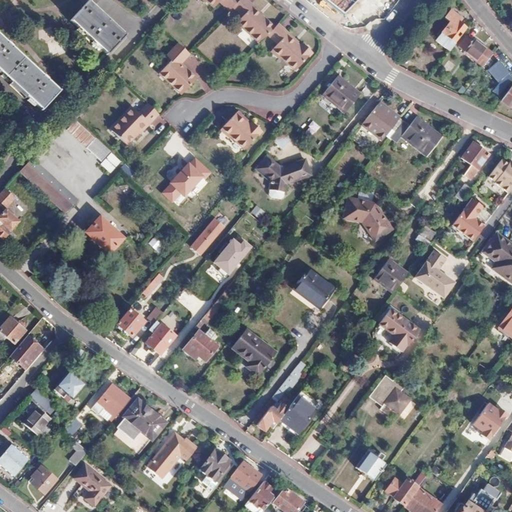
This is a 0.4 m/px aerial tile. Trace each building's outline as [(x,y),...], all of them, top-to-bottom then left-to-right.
[(205,0),(213,8),(219,1),(230,11),(233,7),(239,0),(238,0),(205,0)] [(245,0),(239,0),(233,7),(243,16),(237,23),(259,44),(267,36),(274,29),(251,8),(252,6),(245,0)] [(125,37),(89,2),(71,22),(107,56),(125,37)] [(448,52),(454,45),(452,43),(463,29),(457,24),(460,20),(449,12),(444,19),(448,22),(434,41),(448,52)] [(288,35),(277,25),(274,29),(267,36),(278,45),(272,53),(280,61),(282,59),(295,72),(313,53),(303,45),(300,48),(287,36),(288,35)] [(480,65),(489,54),(473,41),(471,42),(465,38),(457,48),(480,65)] [(0,39),(0,74),(40,112),(58,93),(0,39)] [(188,57),(177,47),(166,59),(169,62),(157,76),(179,97),(194,81),(179,68),(188,58),(188,57)] [(448,74),(455,65),(448,60),(442,69),(448,74)] [(497,97),(511,77),(507,75),(497,62),(486,71),(496,84),(490,92),(497,97)] [(454,94),(459,96),(474,77),(470,74),(454,94)] [(341,115),(357,95),(336,77),(319,97),(341,115)] [(511,88),(510,87),(499,102),(511,111),(511,88)] [(389,130),(398,118),(378,102),(361,124),(381,141),(389,130)] [(154,116),(144,106),(135,116),(129,110),(107,133),(123,147),(144,124),(146,125),(154,116)] [(243,150),(260,132),(251,124),(248,127),(234,115),(218,131),(227,140),(229,138),(243,150)] [(403,122),(398,118),(389,130),(392,133),(398,137),(423,157),(439,137),(414,118),(408,126),(405,129),(401,126),(403,122)] [(72,123),(69,127),(88,145),(92,141),(72,123)] [(88,145),(69,127),(63,133),(83,151),(88,145)] [(392,133),(387,140),(392,144),(398,137),(392,133)] [(468,181),(487,156),(472,144),(460,160),(470,167),(462,177),(468,181)] [(162,195),(180,207),(188,195),(195,200),(208,181),(204,178),(208,172),(187,158),(162,195)] [(283,186),(307,178),(302,162),(282,168),(277,168),(265,158),(254,171),(268,183),(266,190),(282,194),(283,186)] [(506,194),(511,186),(511,166),(510,168),(506,165),(499,160),(486,178),(493,183),(492,184),(506,194)] [(21,171),(66,211),(75,201),(30,161),(21,171)] [(17,175),(62,216),(66,211),(21,171),(17,175)] [(466,194),(468,191),(462,186),(454,196),(460,201),(466,194)] [(2,192),(0,193),(0,242),(15,226),(4,216),(1,213),(11,203),(6,198),(1,194),(3,192),(2,192)] [(1,213),(4,216),(16,203),(8,196),(6,198),(11,203),(1,213)] [(372,242),(388,231),(372,206),(344,200),(341,220),(358,224),(372,242)] [(480,208),(469,200),(449,226),(470,242),(482,227),(471,219),(480,208)] [(257,206),(249,212),(256,220),(264,215),(257,206)] [(97,217),(82,235),(107,257),(123,240),(97,217)] [(213,218),(187,248),(198,258),(224,228),(213,218)] [(430,229),(424,224),(417,232),(424,237),(430,229)] [(414,242),(424,249),(428,243),(418,236),(414,242)] [(511,253),(508,250),(510,247),(496,236),(483,254),(497,265),(492,270),(510,284),(511,281),(511,253)] [(147,245),(159,253),(164,245),(152,237),(147,245)] [(370,279),(378,285),(392,266),(384,260),(370,279)] [(390,294),(392,292),(405,275),(392,266),(378,285),(390,294)] [(436,298),(450,280),(433,267),(429,272),(435,277),(433,280),(436,282),(429,293),(436,298)] [(316,309),(331,291),(305,272),(291,290),(316,309)] [(161,278),(157,274),(151,281),(155,285),(161,278)] [(205,324),(230,294),(238,284),(234,280),(203,318),(201,321),(205,324)] [(155,285),(151,281),(112,328),(125,339),(134,330),(135,330),(141,324),(134,318),(147,302),(144,299),(155,285)] [(511,307),(497,328),(511,339),(511,307)] [(154,323),(160,316),(154,311),(146,321),(152,326),(154,323)] [(187,325),(193,330),(201,321),(203,318),(197,313),(187,325)] [(404,350),(417,334),(387,313),(376,328),(391,340),(386,347),(399,356),(404,349),(404,350)] [(24,332),(5,316),(0,321),(0,336),(12,346),(24,332)] [(201,321),(193,330),(196,332),(197,333),(205,324),(201,321)] [(152,326),(146,332),(151,336),(142,346),(156,357),(173,337),(159,326),(158,326),(154,323),(152,326)] [(257,377),(275,354),(244,331),(230,350),(248,363),(245,369),(257,377)] [(197,333),(196,332),(179,353),(188,360),(191,356),(202,365),(215,348),(197,333)] [(42,351),(27,339),(12,356),(10,358),(25,371),(42,351)] [(0,347),(0,353),(8,361),(10,358),(12,356),(1,346),(0,347)] [(289,375),(293,378),(302,367),(297,364),(289,375)] [(84,387),(68,374),(53,392),(61,400),(65,396),(72,402),(84,387)] [(399,381),(394,378),(392,380),(384,374),(367,396),(381,406),(384,401),(399,412),(409,398),(394,388),(399,381)] [(289,375),(271,398),(275,402),(294,379),(293,378),(289,375)] [(35,387),(27,396),(48,415),(56,406),(35,387)] [(112,421),(128,401),(110,387),(95,406),(112,421)] [(315,408),(297,395),(294,400),(312,413),(315,408)] [(285,411),(276,423),(294,436),(312,413),(294,400),(285,411)] [(164,424),(137,402),(115,429),(132,442),(140,432),(151,441),(164,424)] [(488,444),(505,418),(485,405),(471,428),(479,433),(477,437),(488,444)] [(266,429),(269,431),(276,423),(285,411),(279,406),(276,410),(271,406),(254,428),(262,434),(266,429)] [(49,418),(36,407),(22,423),(35,434),(49,418)] [(81,425),(75,419),(73,421),(65,431),(71,436),(81,425)] [(511,419),(506,427),(511,431),(502,446),(511,452),(511,419)] [(183,442),(173,434),(145,468),(159,480),(179,457),(185,462),(195,449),(184,440),(183,442)] [(26,460),(9,446),(0,457),(0,468),(11,478),(26,460)] [(68,461),(75,467),(83,457),(87,452),(80,446),(68,461)] [(372,484),(385,466),(376,459),(380,454),(375,450),(370,456),(365,451),(352,469),(372,484)] [(228,463),(214,452),(199,471),(207,477),(209,475),(215,480),(228,463)] [(261,477),(242,462),(229,479),(248,493),(261,477)] [(109,487),(84,466),(74,478),(91,492),(86,498),(94,505),(109,487)] [(55,480),(40,469),(33,477),(36,479),(32,483),(45,493),(55,480)] [(420,471),(414,480),(419,483),(425,475),(420,471)] [(417,489),(416,488),(404,480),(400,485),(393,480),(384,493),(402,506),(407,499),(409,500),(417,489)] [(257,511),(261,511),(277,492),(264,481),(247,503),(257,511)] [(482,511),(496,491),(484,482),(480,488),(476,485),(462,507),(460,506),(455,511),(482,511)] [(402,506),(401,508),(406,511),(437,511),(441,507),(417,489),(409,500),(407,499),(402,506)] [(279,511),(295,511),(302,503),(286,491),(284,494),(282,493),(272,506),(279,511)]
